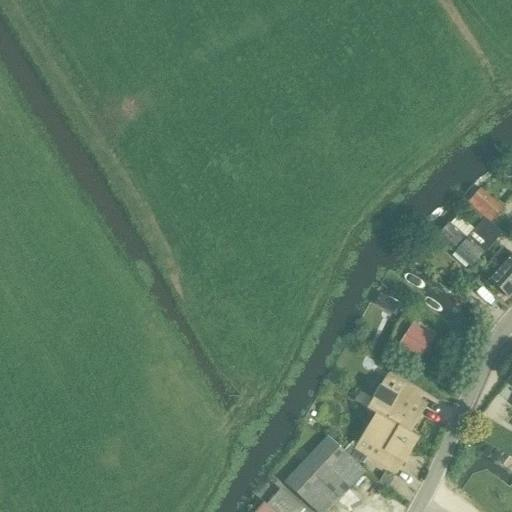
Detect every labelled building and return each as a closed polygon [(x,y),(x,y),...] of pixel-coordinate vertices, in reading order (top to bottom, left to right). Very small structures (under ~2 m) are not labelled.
[(491,223),(502,211),(480,190),(469,202),(491,223)] [(474,231),(458,217),(448,228),(439,238),(456,252),(455,254),(469,268),(486,251),(500,235),(484,220),(474,231)] [(489,265),(485,268),(493,277),(489,281),(507,299),(511,293),(511,257),(502,249),(498,254),(489,265)] [(386,299),(381,309),(396,317),(401,307),(386,299)] [(410,329),(399,346),(418,359),(429,341),(410,329)] [(408,435),(421,414),(406,405),(413,394),(386,378),(366,411),(374,416),(375,416),(408,436),(408,435)] [(408,436),(375,416),(374,416),(355,449),(382,465),(389,454),(403,463),(416,441),(408,435),(408,436)] [(314,511),(322,511),(349,484),(362,471),(327,438),(284,483),(314,511)] [(387,490),(393,480),(383,475),(377,484),(387,490)] [(272,511),(306,511),(281,490),(266,506),(272,511)]
